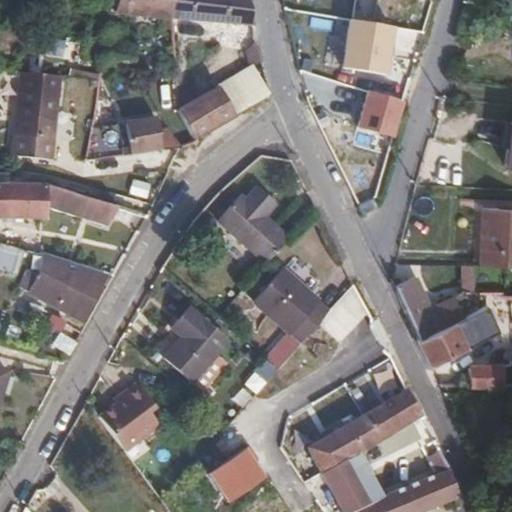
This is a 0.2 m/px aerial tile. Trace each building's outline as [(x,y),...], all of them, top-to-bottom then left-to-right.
[(169,15),(170,0),(115,0),(114,10),(169,15)] [(252,23),(246,0),(170,0),(169,15),(252,23)] [(396,28),(352,21),(345,66),(389,73),(396,28)] [(130,72),(133,43),(123,42),(125,27),(103,24),(98,69),(130,72)] [(214,126),(268,93),(255,37),(241,44),(250,70),(184,104),(182,95),(175,94),(176,108),(192,136),(214,126)] [(49,135),(59,71),(20,66),(11,130),(49,135)] [(102,97),(103,90),(96,89),(94,97),(102,97)] [(402,102),(368,92),(357,130),(392,139),(402,102)] [(177,146),(166,126),(157,127),(155,116),(122,121),(124,133),(120,133),(122,153),(160,147),(177,146)] [(115,154),(114,147),(104,147),(104,155),(115,154)] [(0,216),(44,217),(45,207),(105,228),(116,205),(44,182),(0,180),(0,216)] [(286,233),(235,194),(214,222),(265,261),(286,233)] [(511,247),(511,209),(489,207),(485,246),(511,247)] [(511,268),(511,247),(485,246),(482,264),(511,268)] [(83,318),(107,273),(76,263),(75,266),(44,256),(38,271),(29,268),(23,286),(83,318)] [(302,342),(330,310),(282,268),(254,299),(302,342)] [(458,322),(459,296),(431,309),(413,279),(394,288),(421,340),(458,322)] [(505,321),(506,291),(467,290),(467,320),(505,321)] [(179,372),(213,328),(187,305),(170,324),(180,334),(161,355),(179,372)] [(79,335),(52,321),(43,337),(71,350),(79,335)] [(470,345),(458,322),(421,340),(433,364),(470,345)] [(190,381),(227,341),(213,328),(179,372),(190,381)] [(0,360),(0,395),(12,365),(0,360)] [(508,384),(507,364),(471,365),(471,386),(508,384)] [(136,383),(99,412),(131,453),(162,429),(150,414),(157,410),(136,383)] [(372,501),(350,460),(423,414),(409,388),(307,447),(343,511),(425,511),(463,497),(454,475),(429,426),(417,440),(429,464),(434,476),(372,501)]
